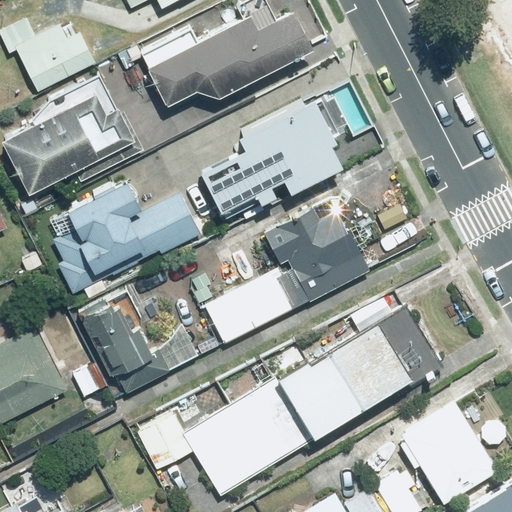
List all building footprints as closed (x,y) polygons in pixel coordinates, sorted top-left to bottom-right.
[(141,43),(167,93),(197,78),(217,86),(309,38),(291,2),(257,20),(249,3),(197,29),(191,17),(141,43)] [(26,16),(3,28),(35,89),(93,58),(75,25),(65,30),(59,18),(34,31),(26,16)] [(140,146),(100,69),(44,98),(29,122),(0,136),(0,143),(23,189),(72,164),(79,177),(140,146)] [(206,161),(227,206),(287,179),(288,182),(346,155),(315,88),(242,122),(250,140),(206,161)] [(101,280),(203,228),(181,184),(139,206),(124,176),(47,215),(57,233),(50,237),(61,258),(56,261),(71,291),(83,286),(89,297),(106,289),(101,280)] [(205,300),(222,336),(366,267),(337,208),(316,218),(310,206),(260,229),(277,265),(205,300)] [(104,295),(75,311),(107,372),(149,350),(136,325),(143,321),(128,293),(109,304),(104,295)] [(253,364),(263,380),(184,429),(171,408),(133,432),(156,469),(191,448),(216,489),(404,373),(410,383),(439,365),(400,301),(388,308),(380,294),(349,314),(357,328),(305,360),(293,340),(253,364)] [(0,420),(64,387),(32,325),(0,342),(0,420)] [(198,355),(181,325),(149,343),(166,373),(198,355)] [(78,371),(72,375),(83,395),(108,381),(88,345),(69,355),(78,371)] [(494,466),(451,397),(396,431),(439,500),(458,488),(494,466)] [(409,511),(419,506),(395,468),(341,501),(333,488),(295,511),(292,507),(284,511),(409,511)] [(442,511),(511,511),(511,478),(455,511),(443,511),(442,511)] [(123,511),(120,505),(108,511),(106,511),(102,505),(89,511),(63,511),(62,509),(56,511),(47,511),(39,496),(18,507),(15,501),(0,509),(0,511),(123,511)]
